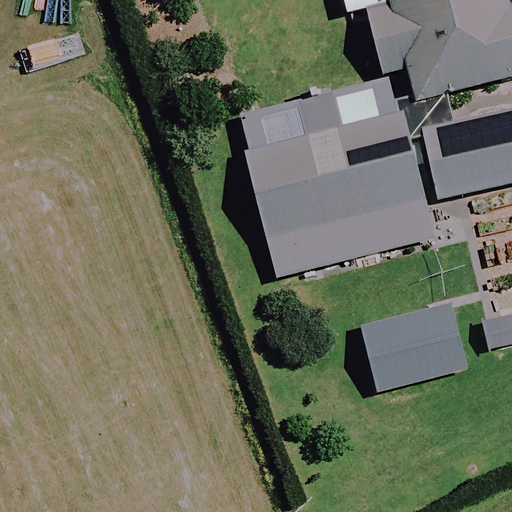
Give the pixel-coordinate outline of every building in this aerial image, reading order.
[(373,0),(375,9),(368,11),(384,79),(410,73),(417,106),(511,83),(511,13),(505,15),(501,0),(373,0)] [(511,189),(511,114),(413,139),(401,91),(289,118),(243,129),(280,282),(438,244),(430,210),(511,189)] [(511,316),(481,323),(491,364),(511,359),(511,316)] [(474,364),(469,332),(418,341),(423,372),(474,364)] [(284,376),(291,406),(375,386),(368,356),(284,376)]
